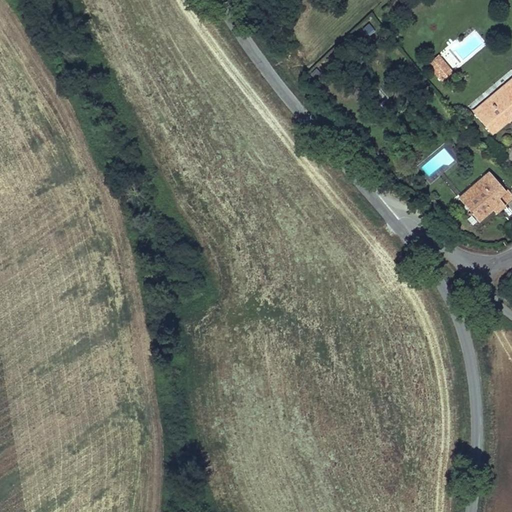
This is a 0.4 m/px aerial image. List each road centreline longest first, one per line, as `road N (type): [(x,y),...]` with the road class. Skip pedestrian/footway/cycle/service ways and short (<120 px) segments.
road 1 (track): [(162,511),(165,449),(125,230),(77,114),(7,0)]
road 2 (tertiary): [(393,221),(219,0)]
road 3 (tertiary): [(449,297),(474,396),(470,511)]
